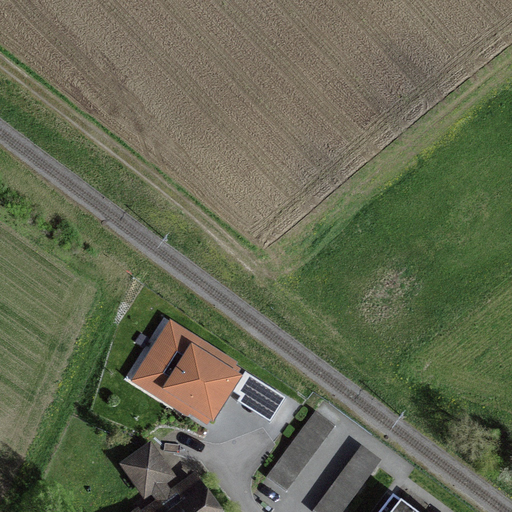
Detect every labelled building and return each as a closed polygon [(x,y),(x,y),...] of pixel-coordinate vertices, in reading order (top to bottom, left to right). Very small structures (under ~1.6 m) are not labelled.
[(236,362),(169,322),(135,380),(202,420),(236,362)] [(286,492),(334,429),(312,413),(265,476),(286,492)] [(361,447),(313,511),(312,511),(344,511),(382,463),(361,447)] [(144,497),(169,478),(148,449),(122,467),(144,497)] [(214,511),(192,481),(148,511),(214,511)] [(418,511),(402,499),(392,511),(418,511)]
